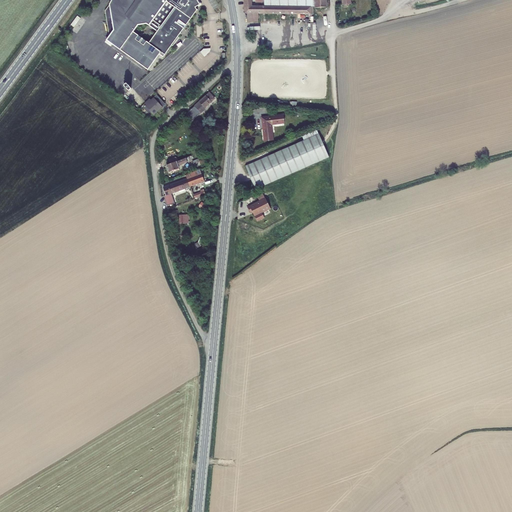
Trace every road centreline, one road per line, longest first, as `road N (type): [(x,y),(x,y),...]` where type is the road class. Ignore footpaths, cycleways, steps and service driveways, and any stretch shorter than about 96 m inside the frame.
road 1 (secondary): [(231,0),(236,95),(197,511)]
road 2 (track): [(236,50),(458,0)]
